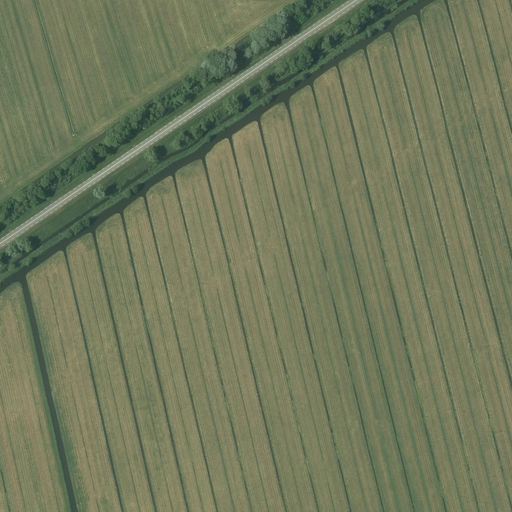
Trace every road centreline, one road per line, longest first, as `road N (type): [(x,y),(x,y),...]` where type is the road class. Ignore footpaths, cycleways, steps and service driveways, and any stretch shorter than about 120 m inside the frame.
road 1 (track): [(0,280),(416,0)]
road 2 (primary): [(0,244),(356,0)]
